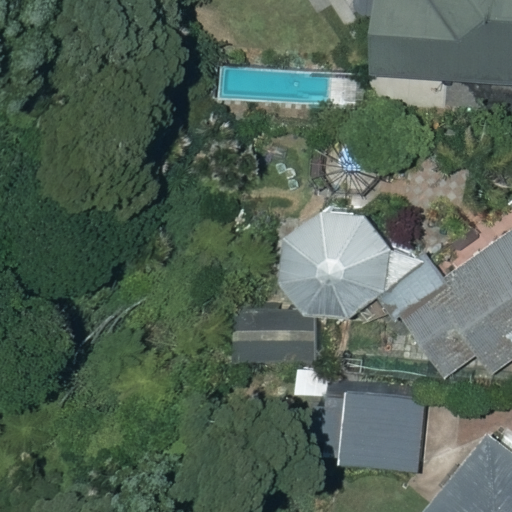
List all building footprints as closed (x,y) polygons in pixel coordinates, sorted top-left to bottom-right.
[(511,0),(378,0),(372,71),(511,79),(511,0)] [(405,316),(447,374),(480,350),(495,372),(511,359),(511,230),(445,278),(424,250),(417,255),(394,249),(391,243),(402,234),(376,204),(366,212),(325,206),(317,194),(283,221),(289,228),(285,231),(282,280),(305,310),(353,313),(380,293),(399,320),(405,316)] [(239,362),(316,365),(317,313),(241,310),(239,362)] [(331,468),(420,476),(426,402),(337,395),(331,468)] [(511,511),(511,445),(490,428),(423,511),(511,511)]
